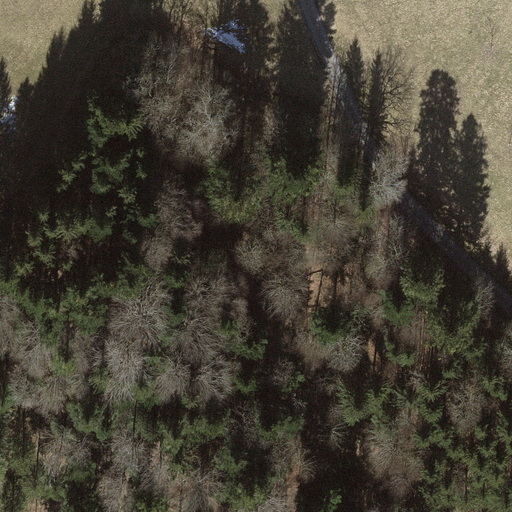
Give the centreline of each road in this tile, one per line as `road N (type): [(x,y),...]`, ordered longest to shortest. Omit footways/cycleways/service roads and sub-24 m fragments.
road 1 (unclassified): [(511,307),(474,282),(399,207),(349,121),(300,0)]
road 2 (track): [(511,502),(447,499),(381,453),(343,444),(310,462),(283,511)]
road 3 (track): [(171,511),(0,385)]
